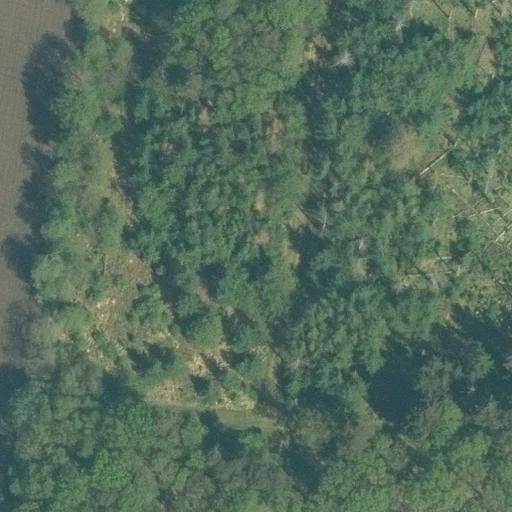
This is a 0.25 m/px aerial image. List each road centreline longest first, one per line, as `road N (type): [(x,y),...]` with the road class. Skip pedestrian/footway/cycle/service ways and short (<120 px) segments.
road 1 (track): [(319,0),(255,426),(511,454)]
road 2 (track): [(255,426),(30,403),(9,511)]
